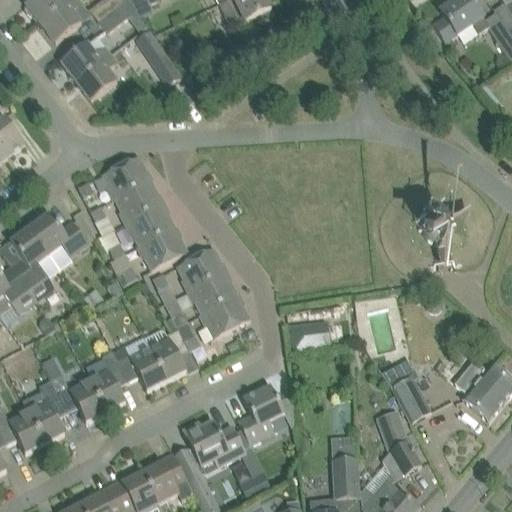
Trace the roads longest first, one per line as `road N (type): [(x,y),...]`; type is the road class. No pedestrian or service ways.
road 1 (residential): [(17,511),(20,503),(96,465),(112,446),(269,364),(274,345),(261,284),(179,180),(172,141)]
road 2 (residential): [(368,131),(172,141)]
road 3 (residential): [(511,200),(436,147),(368,131)]
road 4 (residential): [(84,156),(0,45)]
